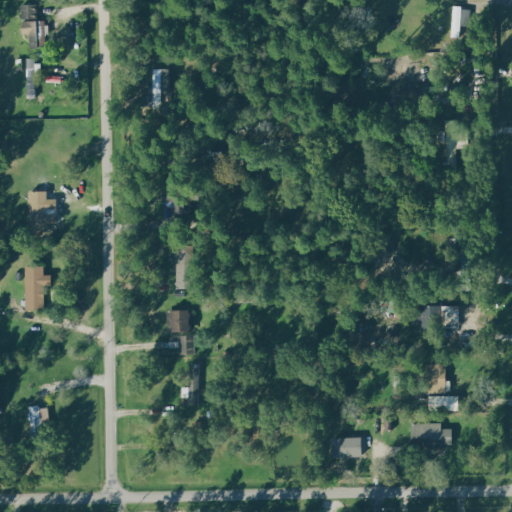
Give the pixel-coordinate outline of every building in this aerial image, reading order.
[(37,4),(20,4),(21,35),(29,34),(29,48),(46,48),(45,20),(38,20),(37,4)] [(463,36),(464,7),(452,6),(451,35),(463,36)] [(26,98),(37,98),(37,77),(41,77),(41,59),(27,58),(26,98)] [(165,94),(170,94),(171,69),(154,68),(153,105),(165,105),(165,94)] [(28,191),(30,231),(47,231),(47,224),(55,224),(55,199),(46,199),(46,190),(28,191)] [(23,310),(43,310),(45,266),(24,265),(23,310)] [(459,306),(441,306),(441,323),(458,323),(459,306)] [(169,310),(169,331),(194,331),(194,309),(169,310)] [(195,355),(194,335),(179,335),(180,355),(195,355)] [(445,364),(423,365),(424,393),(446,393),(445,364)] [(429,396),(429,412),(459,411),(459,395),(429,396)] [(29,408),(31,428),(52,425),(50,405),(29,408)] [(442,423),(411,424),(412,448),(450,447),(450,429),(442,429),(442,423)]
